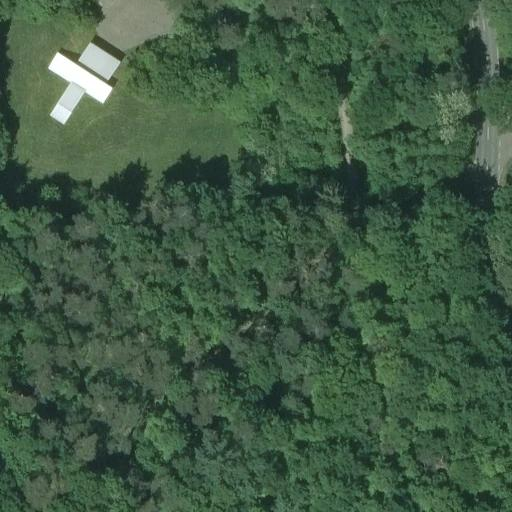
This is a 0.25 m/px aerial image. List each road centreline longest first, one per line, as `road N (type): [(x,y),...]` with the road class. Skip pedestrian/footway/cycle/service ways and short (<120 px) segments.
road 1 (unknown): [(354,167),(314,181),(285,203),(250,255),(218,270),(182,269),(142,249),(88,251),(25,276),(0,301)]
road 2 (track): [(60,511),(152,406),(357,233)]
road 3 (track): [(357,233),(393,309),(398,348),(364,511)]
road 4 (track): [(322,0),(354,167),(357,233)]
road 5 (unclassified): [(511,321),(495,246),(487,146)]
road 6 (track): [(357,233),(460,180),(487,146)]
road 7 (unclassified): [(487,146),(475,0)]
